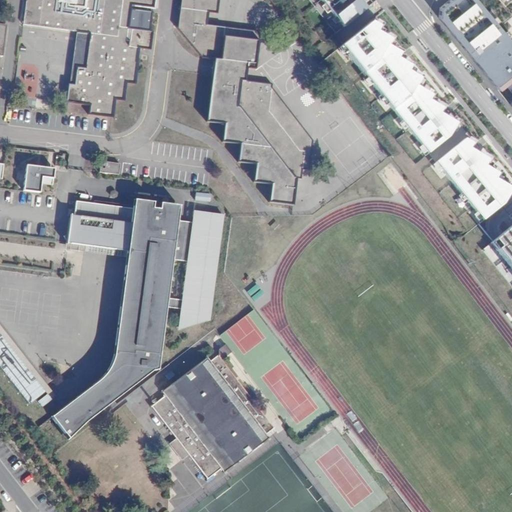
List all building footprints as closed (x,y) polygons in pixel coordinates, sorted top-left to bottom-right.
[(27,0),(24,26),(92,34),(88,69),(79,68),(77,85),(69,85),(67,103),(90,105),(89,114),(112,117),(114,100),(124,101),(126,83),(135,84),(139,48),(151,49),(154,31),(133,28),(131,40),(126,39),(127,28),(119,27),(122,0),(27,0)] [(181,0),(179,27),(204,56),(217,58),(238,60),(242,38),(224,36),(225,27),(207,25),(208,11),(218,12),(218,0),(181,0)] [(359,0),(319,0),(343,28),(367,8),(359,0)] [(511,77),(511,43),(476,0),(447,0),(439,7),(438,17),(497,89),(511,77)] [(379,27),(370,22),(340,46),(428,154),(449,138),(456,123),(439,113),(442,108),(429,100),(430,96),(415,87),(419,78),(407,71),(410,67),(396,59),(398,53),(385,46),(388,41),(376,32),(379,27)] [(247,62),(238,60),(217,58),(209,120),(226,122),(225,140),(242,142),(240,160),(258,162),(255,180),(274,182),(272,200),(294,203),(297,177),(302,178),(305,150),(299,149),(268,109),(271,83),(245,79),(247,62)] [(471,145),(463,140),(435,162),(483,221),(503,204),(511,189),(495,179),(498,174),(483,167),(487,161),(469,148),(471,145)] [(121,163),(102,161),(100,172),(120,175),(121,163)] [(25,170),(23,191),(39,193),(40,183),(52,185),(53,173),(25,170)] [(193,200),(208,203),(209,196),(194,193),(193,200)] [(194,225),(184,224),(185,223),(177,222),(178,212),(94,201),(93,204),(76,202),(72,233),(68,233),(68,240),(71,240),(70,249),(79,250),(80,245),(143,253),(136,314),(124,313),(118,365),(130,366),(129,378),(114,374),(84,396),(87,400),(60,421),(55,414),(51,417),(66,437),(139,381),(137,373),(157,370),(166,306),(173,307),(173,305),(182,307),(179,328),(208,319),(223,215),(222,215),(221,224),(217,224),(218,218),(195,215),(194,225)] [(501,248),(498,250),(511,268),(511,274),(511,275),(511,274),(511,226),(504,233),(495,240),(501,248)] [(53,253),(54,240),(0,232),(0,254),(43,260),(44,252),(53,253)] [(498,250),(501,248),(495,240),(494,241),(492,243),(498,250)] [(80,245),(79,250),(130,256),(124,313),(136,314),(143,253),(80,245)] [(246,291),(254,302),(263,294),(255,284),(246,291)] [(238,359),(270,336),(252,311),(220,335),(238,359)] [(164,393),(149,404),(178,443),(175,445),(174,449),(177,454),(175,455),(178,459),(186,453),(205,478),(219,467),(222,471),(266,438),(263,434),(272,428),(216,354),(207,361),(204,357),(161,389),(164,393)] [(130,366),(118,365),(114,374),(129,378),(130,366)] [(84,396),(55,414),(60,421),(87,400),(84,396)]
